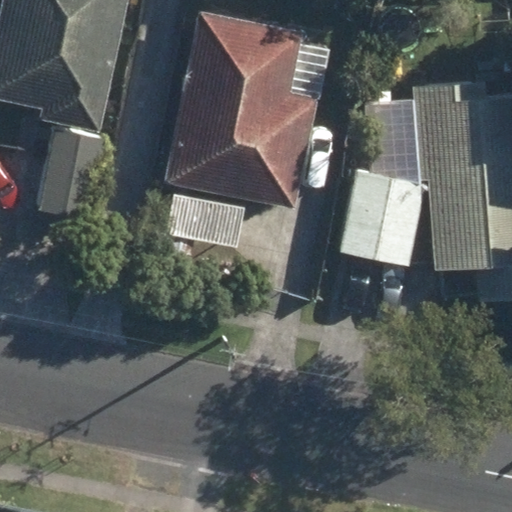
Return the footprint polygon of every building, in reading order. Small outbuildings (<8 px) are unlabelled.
[(43,122),(99,134),(128,0),(4,0),(0,23),(0,102),(45,112),(43,122)] [(232,20),(200,15),(168,185),(297,211),(318,100),(293,95),(304,35),(283,32),(232,20)] [(481,295),(481,303),(511,300),(511,99),(485,102),(484,85),(415,90),(422,183),(435,182),(444,298),(481,295)] [(39,209),(90,221),(106,143),(54,133),(39,209)] [(340,252),(408,267),(425,189),(358,173),(340,252)] [(168,237),(237,250),(243,211),(176,198),(168,237)]
